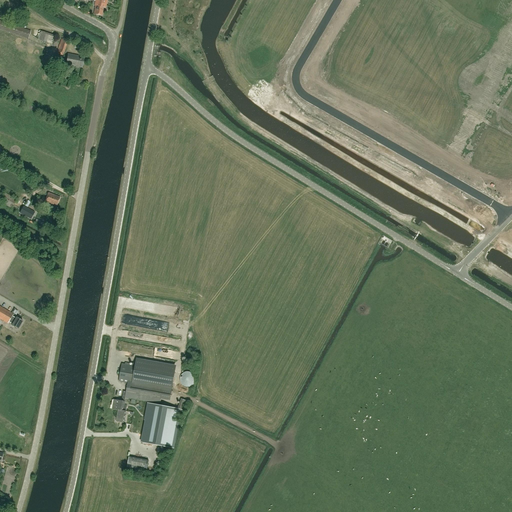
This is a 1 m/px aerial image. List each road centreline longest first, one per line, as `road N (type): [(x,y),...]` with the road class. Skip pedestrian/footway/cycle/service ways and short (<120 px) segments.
road 1 (unclassified): [(18,511),(113,43),(103,27),(53,0)]
road 2 (tertiary): [(65,511),(147,67)]
road 3 (tertiary): [(456,273),(251,146),(147,67)]
road 4 (unclassified): [(511,215),(299,90),(297,68),(337,0)]
